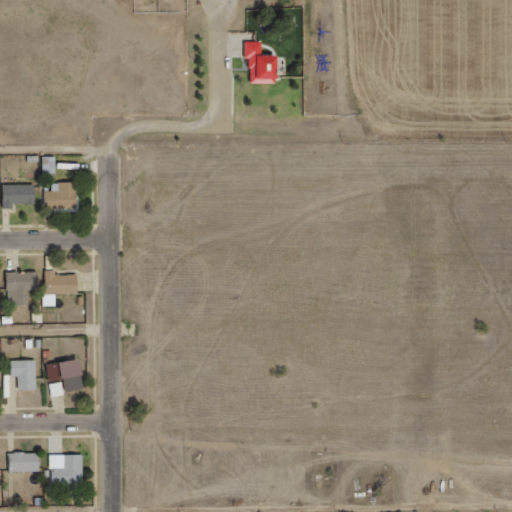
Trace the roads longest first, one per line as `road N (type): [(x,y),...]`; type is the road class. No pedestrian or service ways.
road 1 (residential): [(117,511),(117,152),(137,129),(184,130)]
road 2 (residential): [(348,133),(184,130)]
